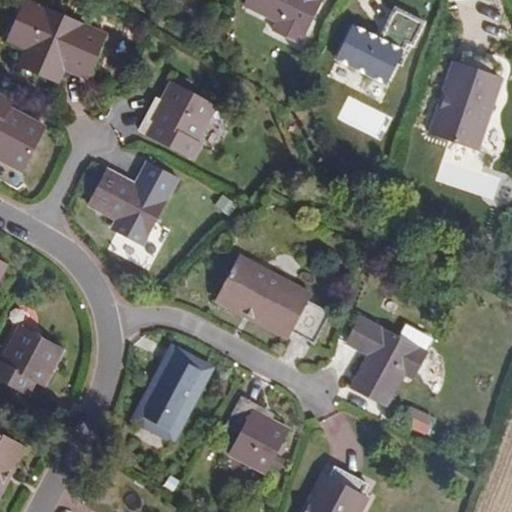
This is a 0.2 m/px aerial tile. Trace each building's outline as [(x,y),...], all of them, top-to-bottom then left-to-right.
[(301,45),(323,0),(249,0),(247,6),(280,23),(276,32),(301,45)] [(91,70),(108,37),(49,7),(47,10),(28,1),(9,38),(28,48),(21,63),(58,81),(69,59),(91,70)] [(414,46),(425,23),(397,9),(381,41),(354,28),(339,60),(388,84),(408,43),(414,46)] [(497,75),(500,65),(465,52),(446,111),(440,109),(432,134),(480,150),(504,78),(497,75)] [(199,142),(218,106),(175,83),(156,118),(150,115),(143,129),(171,144),(177,131),(199,142)] [(0,154),(25,168),(48,125),(12,106),(15,100),(1,92),(0,94),(0,124),(1,126),(0,128),(0,154)] [(146,246),(180,179),(155,166),(144,187),(110,170),(91,206),(124,223),(119,233),(146,246)] [(311,295),(240,256),(216,300),(240,313),(242,308),(290,333),(292,332),(315,344),(330,314),(308,302),(311,295)] [(413,378),(426,352),(359,318),(346,343),(367,355),(351,387),(386,406),(403,374),(413,378)] [(45,383),(64,347),(19,324),(1,359),(0,358),(0,376),(13,383),(20,371),(45,383)] [(173,437),(210,368),(174,349),(138,418),(173,437)] [(268,472),(290,429),(256,411),(259,406),(244,397),(229,424),(243,431),(231,453),(268,472)] [(11,468),(23,445),(0,432),(0,475),(5,466),(11,468)] [(360,511),(367,500),(362,497),(367,485),(333,469),(310,511),(360,511)]
